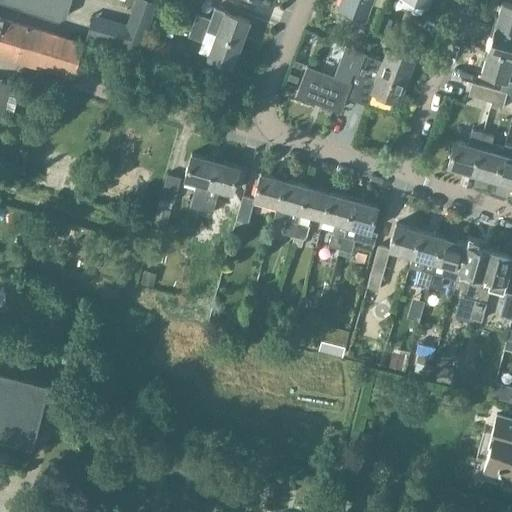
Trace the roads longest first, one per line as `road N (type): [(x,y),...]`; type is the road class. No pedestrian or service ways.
road 1 (residential): [(307,0),(259,134),(398,171)]
road 2 (residential): [(462,0),(398,171)]
road 3 (residential): [(398,171),(511,214)]
